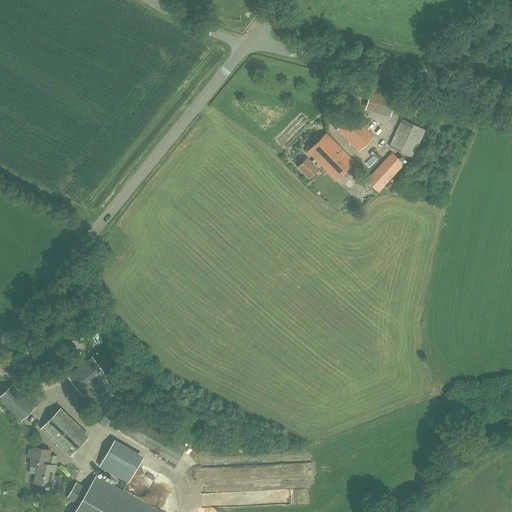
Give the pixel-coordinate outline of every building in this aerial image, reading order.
[(366,108),(391,115),(398,89),(373,83),(366,108)] [(349,96),(363,99),(365,90),(351,87),(349,96)] [(396,106),(416,111),(420,97),(399,92),(396,106)] [(359,152),(374,137),(347,109),(339,118),(345,124),(338,130),(359,152)] [(390,147),(412,157),(425,130),(403,119),(390,147)] [(327,134),(309,151),(316,158),(321,164),(336,179),(354,161),(327,134)] [(401,156),(399,159),(392,153),(367,181),(379,192),(404,164),(407,161),(401,156)] [(318,168),(321,164),(316,158),(312,162),(308,158),(298,167),(310,179),(319,169),(318,168)] [(80,335),(74,323),(43,336),(49,349),(80,335)] [(83,395),(107,376),(92,357),(68,377),(83,395)] [(119,394),(105,378),(83,396),(96,412),(119,394)] [(0,399),(21,421),(35,407),(13,384),(0,397),(0,399)] [(91,435),(62,407),(41,428),(71,456),(91,435)] [(120,417),(108,409),(100,422),(112,430),(120,417)] [(177,464),(187,447),(169,437),(131,415),(128,420),(123,427),(121,432),(177,464)] [(28,457),(32,458),(31,465),(38,467),(55,470),(56,465),(55,465),(57,456),(50,455),(51,450),(34,447),(34,449),(30,448),(28,457)] [(128,483),(139,463),(112,447),(101,466),(128,483)] [(55,470),(38,467),(35,482),(52,486),(55,470)] [(75,511),(159,511),(96,476),(88,491),(76,484),(67,499),(79,506),(75,511)]
